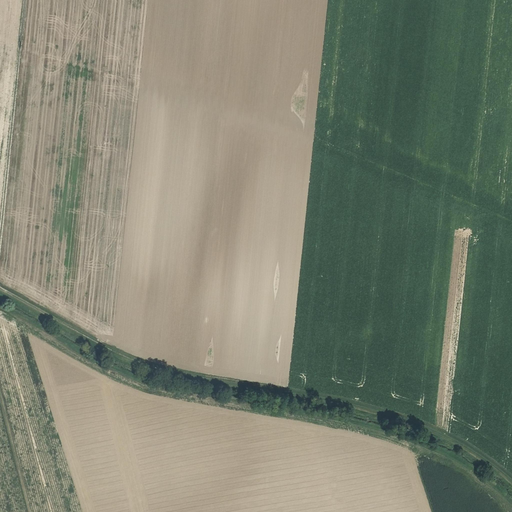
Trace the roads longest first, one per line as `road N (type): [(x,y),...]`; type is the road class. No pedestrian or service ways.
road 1 (track): [(511,504),(457,459),(355,425),(160,385),(0,307)]
road 2 (track): [(511,479),(464,445),(400,417),(137,360),(0,287)]
road 3 (track): [(24,0),(0,235)]
road 4 (track): [(0,392),(30,511)]
